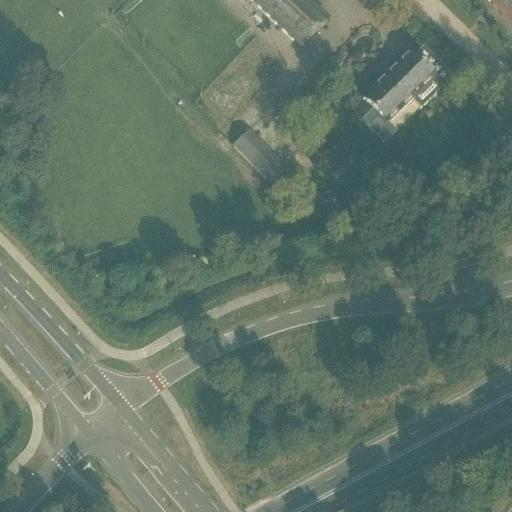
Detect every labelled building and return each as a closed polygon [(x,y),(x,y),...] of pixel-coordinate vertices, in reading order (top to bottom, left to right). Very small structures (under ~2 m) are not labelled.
[(246,0),(302,52),(329,23),(304,0),(246,0)] [(511,0),(487,0),(511,31),(511,0)] [(410,55),(362,102),(386,126),(411,101),(420,111),(443,89),(410,55)] [(243,131),(227,148),(274,192),(290,175),(243,131)] [(374,190),(369,195),(369,202),(374,207),(381,207),(386,202),(386,195),(381,190),(374,190)]
